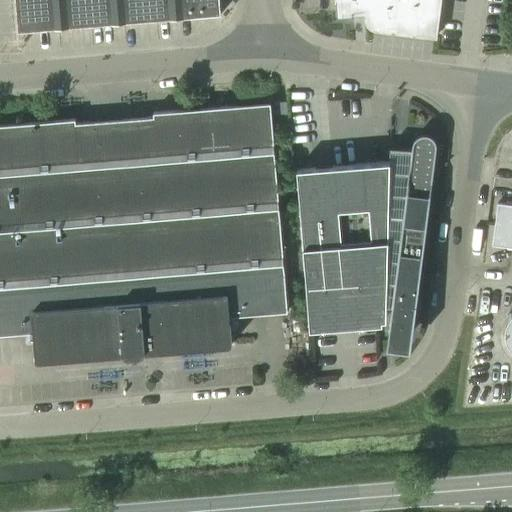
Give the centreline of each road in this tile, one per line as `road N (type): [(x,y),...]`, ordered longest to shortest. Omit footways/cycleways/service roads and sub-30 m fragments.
road 1 (unclassified): [(0,426),(353,399),(419,378),(439,354),(446,325),(475,81)]
road 2 (secondary): [(219,511),(511,488)]
road 3 (unclassified): [(0,80),(275,56)]
road 4 (unclassified): [(275,56),(475,81)]
